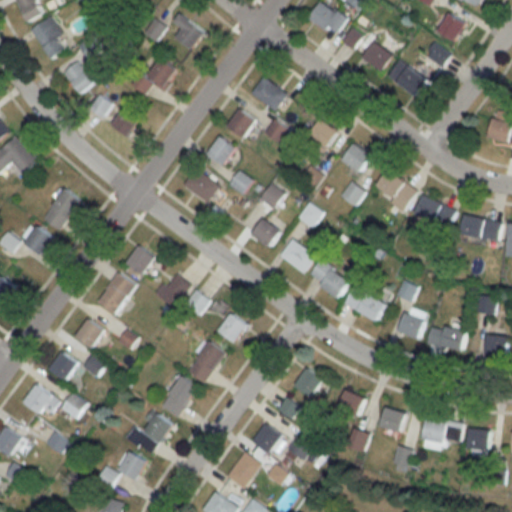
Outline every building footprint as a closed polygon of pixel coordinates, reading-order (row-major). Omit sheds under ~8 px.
[(17,0),(27,22),(44,15),(37,0),(17,0)] [(347,0),(360,10),(368,0),(347,0)] [(332,27),(342,33),(351,18),(322,1),(311,20),(330,31),(332,27)] [(468,23),(451,13),(439,32),(457,42),(468,23)] [(177,37),(193,50),(206,33),(182,14),(176,22),(184,29),(177,37)] [(70,48),(52,17),(32,28),(50,60),(70,48)] [(156,41),(167,29),(157,20),(146,32),(156,41)] [(343,42),(354,49),(364,36),(353,28),(343,42)] [(102,50),(93,36),(80,45),(90,59),(102,50)] [(384,72),(396,56),(376,42),(364,58),(384,72)] [(426,56),(444,68),(453,55),(435,42),(426,56)] [(178,70),(162,58),(149,76),(165,88),(178,70)] [(388,77),(419,96),(430,78),(399,60),(388,77)] [(65,71),(80,94),(95,84),(80,61),(65,71)] [(277,110),(289,93),(265,76),(253,93),(277,110)] [(103,118),(113,104),(100,94),(90,107),(103,118)] [(113,125),(129,137),(142,119),(125,107),(113,125)] [(229,126),(245,137),(257,120),(242,108),(229,126)] [(511,123),(508,123),(510,114),(497,110),(490,138),(511,143),(511,123)] [(0,140),(12,131),(0,117),(0,140)] [(280,142),(290,130),(276,119),(266,131),(280,142)] [(322,155),(339,132),(322,119),(304,142),(322,155)] [(238,148),(222,136),(209,153),(225,165),(238,148)] [(13,163),(25,176),(40,163),(17,137),(0,151),(0,173),(13,163)] [(373,157),(355,144),(343,159),(361,173),(373,157)] [(325,176),(312,166),(302,178),(315,189),(325,176)] [(207,202),(220,187),(198,168),(185,183),(207,202)] [(254,181),(241,170),(231,183),(243,194),(254,181)] [(419,191),(390,170),(377,189),(406,209),(419,191)] [(274,208),(286,194),(272,183),(261,198),(274,208)] [(82,201),(67,189),(44,218),(60,230),(82,201)] [(448,227),(456,208),(424,194),(416,213),(448,227)] [(323,213),(310,202),(299,217),(312,227),(323,213)] [(499,242),(503,222),(466,214),(462,234),(499,242)] [(271,248),(282,231),(264,219),(252,236),(271,248)] [(26,244),(43,256),(55,238),(38,226),(26,244)] [(305,274),(317,257),(293,239),(281,256),(305,274)] [(157,259),(142,246),(128,263),(144,275),(157,259)] [(310,276),(339,298),(351,282),(322,260),(310,276)] [(99,301),(117,314),(137,286),(120,273),(99,301)] [(164,285),(157,293),(173,306),(190,286),(178,276),(167,288),(164,285)] [(18,289),(2,277),(0,279),(0,302),(5,306),(18,289)] [(419,287),(405,280),(398,294),(412,301),(419,287)] [(378,321),(388,303),(355,287),(346,304),(378,321)] [(186,305),(200,316),(211,300),(197,290),(186,305)] [(480,313),(497,313),(497,297),(480,297),(480,313)] [(400,333),(419,340),(430,314),(410,306),(400,333)] [(249,326),(232,314),(220,332),(237,344),(249,326)] [(107,331),(90,319),(78,337),(94,349),(107,331)] [(470,331),(434,323),(429,344),(464,353),(470,331)] [(510,337),(489,335),(487,355),(508,358),(510,337)] [(205,383),(227,353),(212,341),(189,371),(205,383)] [(68,381),(80,363),(63,352),(51,370),(68,381)] [(99,375),(105,364),(93,356),(86,367),(99,375)] [(294,387),(308,365),(325,376),(310,398),(294,387)] [(200,389),(184,377),(163,405),(178,417),(200,389)] [(61,401),(38,384),(26,401),(48,418),(61,401)] [(344,389),(367,398),(357,415),(335,401),(344,389)] [(63,407),(77,418),(89,404),(74,393),(63,407)] [(280,409),(293,418),(302,407),(288,397),(280,409)] [(389,404),(409,413),(399,433),(381,426),(389,404)] [(175,426),(158,414),(144,434),(141,432),(135,440),(154,454),(175,426)] [(428,418),(446,420),(453,416),(468,421),(463,443),(450,443),(443,450),(425,445),(425,428),(428,418)] [(252,441),(265,421),(283,434),(271,454),(252,441)] [(470,424),(495,427),(493,449),(469,445),(470,424)] [(0,438),(0,447),(13,456),(25,438),(8,426),(0,438)] [(373,431),(365,451),(345,446),(353,426),(373,431)] [(48,443),(63,453),(70,442),(56,432),(48,443)] [(288,449),(306,460),(314,444),(298,432),(288,449)] [(401,441),(421,447),(413,472),(396,468),(401,441)] [(149,462),(131,451),(120,470),(138,481),(149,462)] [(245,451),(261,464),(244,487),(223,481),(245,451)] [(275,461),(288,472),(278,485),(265,472),(275,461)] [(30,471),(14,463),(8,476),(24,484),(30,471)] [(208,511),(203,509),(214,491),(243,507),(239,511),(208,511)] [(121,511),(124,503),(105,498),(101,511),(121,511)] [(270,511),(271,511),(254,499),(244,511),(270,511)]
